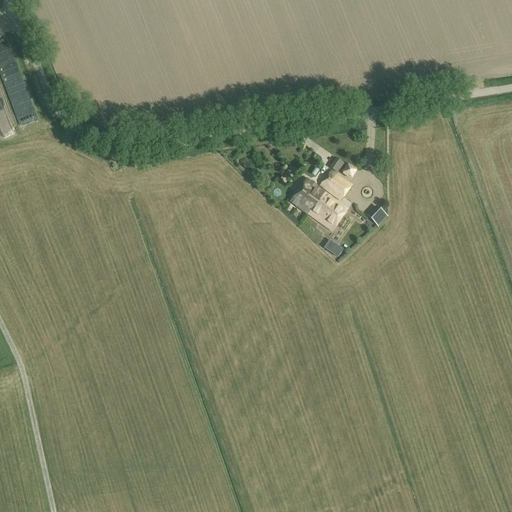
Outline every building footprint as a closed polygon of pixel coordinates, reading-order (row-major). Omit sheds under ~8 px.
[(33,100),(16,51),(2,56),(18,105),(33,100)] [(1,77),(0,76),(0,112),(8,111),(1,77)] [(21,108),(26,121),(42,114),(37,102),(21,108)] [(5,132),(16,128),(12,117),(1,120),(5,132)] [(350,180),(356,171),(347,165),(341,175),(350,180)] [(320,187),(340,201),(351,186),(331,172),(320,187)] [(307,180),(291,203),(332,232),(348,209),(307,180)] [(381,206),(371,217),(380,226),(390,215),(381,206)] [(339,256),(345,247),(331,237),(325,246),(339,256)]
